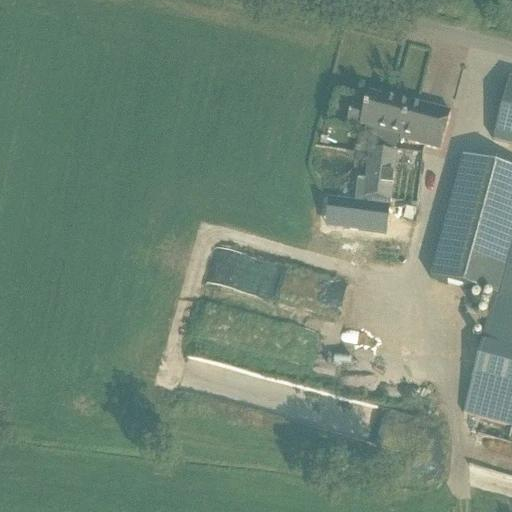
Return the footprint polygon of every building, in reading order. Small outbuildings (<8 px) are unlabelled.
[(511,147),(511,83),(508,82),(492,142),(511,147)] [(352,108),(347,125),(360,128),(360,129),(401,139),(400,143),(440,153),(451,115),(411,104),(410,107),(369,96),(365,111),(352,108)] [(364,199),(390,203),(396,157),(369,154),(367,174),(364,199)] [(431,281),(494,298),(490,313),(463,415),(511,428),(511,172),(463,159),(431,281)] [(317,358),(323,336),(206,307),(199,335),(261,350),(266,330),(285,335),(286,331),(305,336),(300,354),(317,358)]
